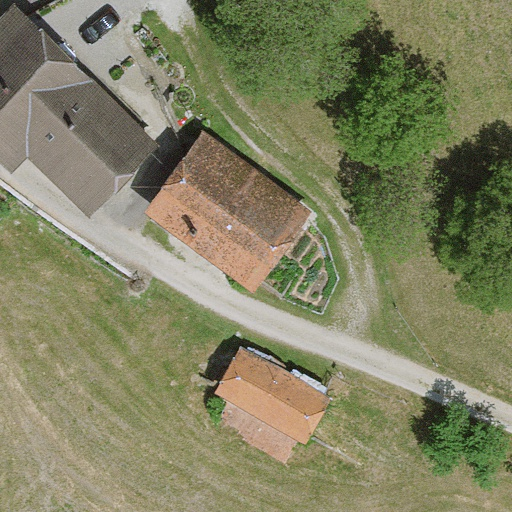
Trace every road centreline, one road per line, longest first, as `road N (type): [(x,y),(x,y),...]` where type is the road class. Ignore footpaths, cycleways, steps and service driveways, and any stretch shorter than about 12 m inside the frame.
road 1 (track): [(171,0),(238,117),(342,218),(360,257),(353,306),(332,345)]
road 2 (track): [(332,345),(229,306),(0,164)]
road 3 (track): [(511,417),(332,345)]
